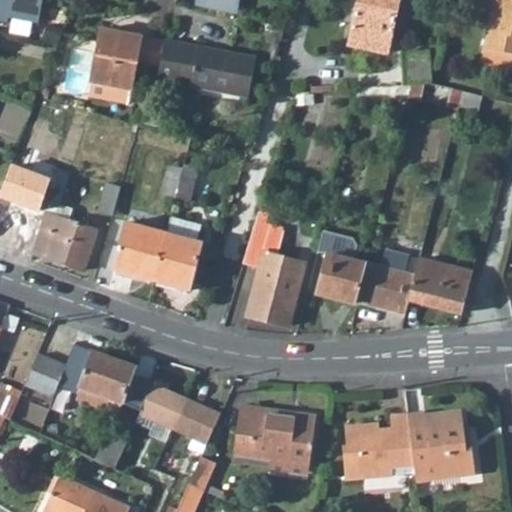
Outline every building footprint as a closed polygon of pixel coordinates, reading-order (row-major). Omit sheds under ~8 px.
[(0,0),(0,20),(7,22),(8,17),(38,22),(42,0),(0,0)] [(200,0),(199,6),(233,13),(234,0),(200,0)] [(358,0),(349,43),(386,51),(397,0),(358,0)] [(511,0),(493,0),(480,62),(511,68),(511,67),(511,0)] [(34,34),(37,22),(15,18),(13,30),(34,34)] [(101,28),(91,81),(130,89),(136,61),(160,65),(164,41),(140,37),(140,35),(101,28)] [(160,65),(157,79),(248,97),(255,57),(164,40),(164,41),(160,65)] [(402,52),(404,84),(431,83),(429,51),(402,52)] [(88,95),(128,102),(130,89),(91,81),(88,95)] [(457,109),(458,105),(462,91),(432,83),(413,84),(409,99),(457,109)] [(355,103),(381,109),(385,102),(408,105),(409,99),(413,84),(358,88),(355,103)] [(462,91),(458,105),(477,110),(481,95),(462,91)] [(136,109),(134,121),(148,124),(151,112),(136,109)] [(151,112),(148,124),(163,128),(165,115),(151,112)] [(49,154),(45,165),(55,169),(59,158),(49,154)] [(40,164),(30,190),(45,196),(55,169),(45,165),(40,164)] [(181,172),(196,176),(198,168),(183,164),(182,171),(181,172)] [(168,168),(162,193),(175,197),(181,172),(182,171),(168,168)] [(45,196),(42,202),(48,204),(49,201),(59,204),(69,173),(55,169),(45,196)] [(175,197),(190,200),(196,176),(181,172),(175,197)] [(120,188),(106,183),(98,210),(113,214),(120,188)] [(45,212),(69,220),(73,209),(59,204),(49,201),(48,204),(45,212)] [(259,211),(243,263),(260,268),(247,315),(288,326),(304,262),(276,255),(283,229),(265,223),(268,214),(259,211)] [(45,212),(32,252),(84,270),(98,230),(69,220),(45,212)] [(166,232),(155,276),(172,281),(171,285),(189,290),(202,241),(197,240),(201,225),(170,217),(166,232)] [(0,219),(0,242),(18,249),(25,228),(0,219)] [(126,221),(113,269),(137,276),(138,272),(155,276),(166,232),(126,221)] [(366,262),(356,300),(405,313),(408,299),(414,275),(405,273),(409,255),(384,249),(380,266),(366,262)] [(328,252),(317,292),(356,302),(356,300),(366,262),(328,252)] [(405,273),(414,275),(418,258),(409,255),(405,273)] [(414,275),(408,299),(461,312),(472,271),(418,258),(414,275)] [(137,276),(154,280),(155,276),(138,272),(137,276)] [(154,280),(171,285),(172,281),(155,276),(154,280)] [(0,415),(4,417),(10,420),(18,400),(0,392),(0,330),(2,327),(6,315),(9,304),(0,301),(0,415)] [(14,331),(18,319),(6,315),(2,327),(14,331)] [(49,410),(40,434),(115,468),(127,440),(108,432),(101,448),(72,434),(77,425),(72,422),(63,417),(76,385),(103,395),(100,404),(120,411),(123,402),(137,367),(74,344),(66,365),(55,394),(49,410)] [(38,354),(26,383),(55,394),(66,365),(38,354)] [(22,392),(0,381),(0,392),(18,400),(19,398),(22,392)] [(22,392),(19,398),(49,410),(55,394),(26,383),(22,392)] [(153,383),(139,415),(172,430),(186,398),(153,383)] [(72,422),(82,397),(100,404),(103,395),(76,385),(63,417),(72,422)] [(186,398),(172,430),(206,445),(220,413),(186,398)] [(240,405),(233,454),(270,459),(310,464),(316,415),(295,412),(294,417),(258,412),(259,407),(240,405)] [(294,417),(295,412),(259,407),(258,412),(294,417)] [(414,466),(416,481),(476,473),(473,448),(467,449),(464,427),(462,410),(425,415),(425,413),(408,415),(414,466)] [(343,446),(345,479),(393,476),(392,468),(414,466),(408,415),(408,414),(390,416),(392,433),(379,434),(378,424),(345,426),(346,446),(343,446)] [(166,443),(172,430),(139,415),(135,422),(150,429),(147,435),(166,443)] [(473,448),(470,426),(464,427),(467,449),(473,448)] [(201,457),(189,484),(203,490),(214,463),(201,457)] [(270,459),(269,469),(308,474),(310,464),(270,459)] [(59,475),(43,511),(127,511),(130,507),(59,475)] [(189,484),(176,511),(178,511),(192,511),(203,490),(189,484)]
